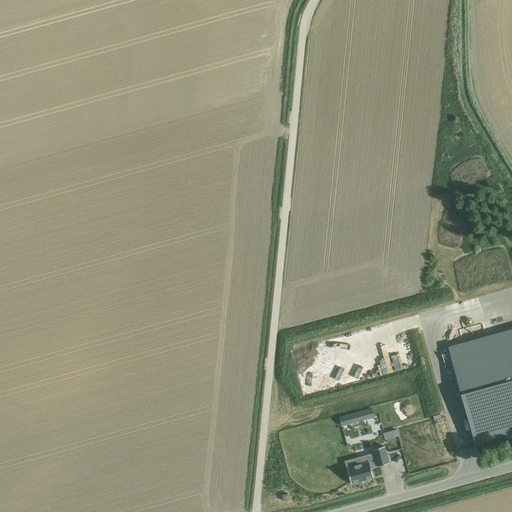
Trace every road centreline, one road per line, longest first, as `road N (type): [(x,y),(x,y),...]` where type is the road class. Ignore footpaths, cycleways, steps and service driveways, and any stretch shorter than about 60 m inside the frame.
road 1 (unclassified): [(256,511),(303,26),(314,0)]
road 2 (tertiary): [(344,511),(511,466)]
